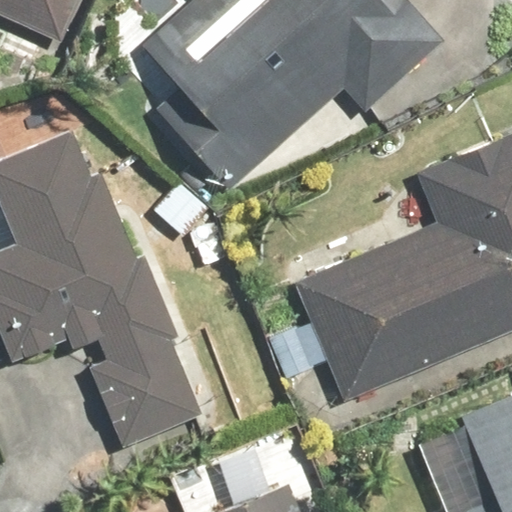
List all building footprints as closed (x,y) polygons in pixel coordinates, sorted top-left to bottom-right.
[(0,0),(0,19),(59,44),(77,0),(0,0)] [(436,41),(393,0),(175,0),(124,53),(194,121),(175,140),(230,192),(336,82),(367,112),(436,41)] [(63,128),(0,158),(0,345),(7,364),(56,343),(61,356),(80,348),(119,445),(198,413),(99,170),(86,176),(63,128)] [(428,222),(292,279),(311,323),(281,336),(296,370),(325,358),(342,397),(511,325),(511,134),(409,178),(428,222)] [(511,511),(511,389),(411,434),(445,511),(511,511)]
